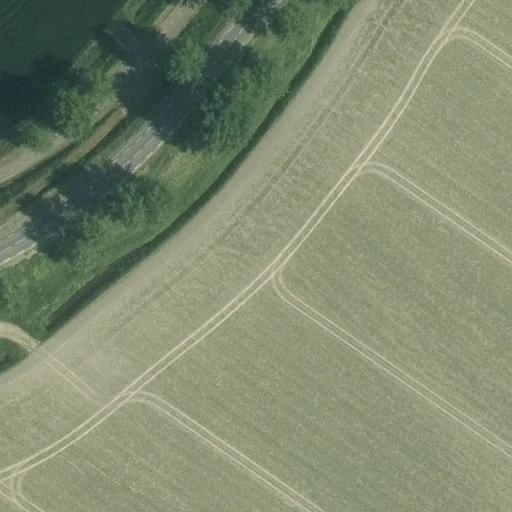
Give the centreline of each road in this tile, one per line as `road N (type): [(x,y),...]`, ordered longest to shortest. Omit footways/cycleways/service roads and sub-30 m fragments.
road 1 (secondary): [(265,0),(198,87),(80,201),(0,247)]
road 2 (track): [(0,218),(130,106),(146,76),(134,44),(88,3)]
